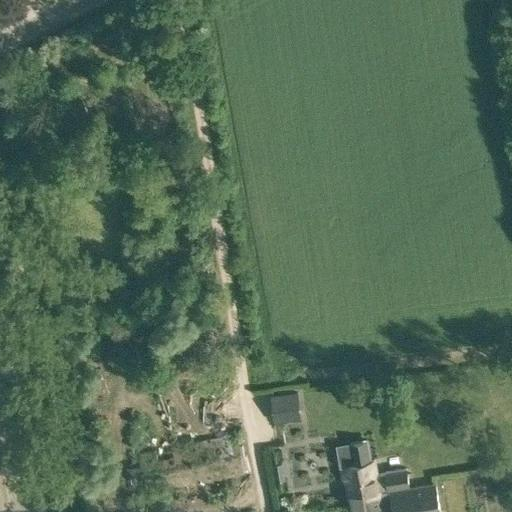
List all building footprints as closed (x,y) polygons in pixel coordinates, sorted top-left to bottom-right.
[(271,397),(275,421),(300,417),(296,394),(271,397)] [(236,434),(140,453),(147,492),(245,473),(236,434)] [(385,473),(377,474),(374,460),(371,461),(367,440),(350,443),(354,463),(343,465),(344,468),(342,471),(343,477),(346,479),(349,499),(351,511),(370,508),(369,502),(367,503),(366,495),(380,493),(379,490),(409,485),(406,468),(385,472),(385,473)] [(281,462),(273,463),(276,480),(284,478),(281,462)] [(370,508),(351,511),(440,511),(436,485),(380,494),(380,493),(366,495),(367,503),(369,502),(370,508)]
